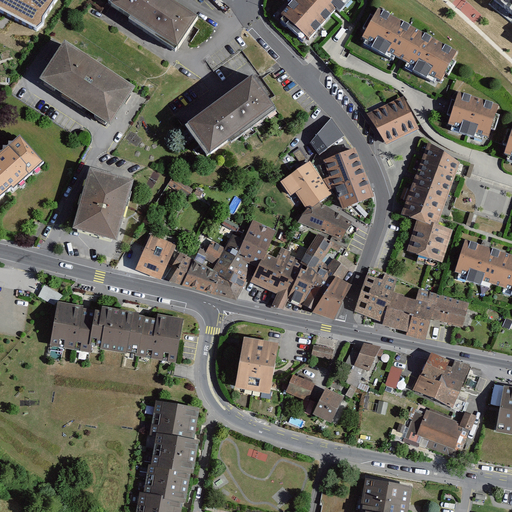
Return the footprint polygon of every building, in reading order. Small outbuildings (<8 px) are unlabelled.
[(0,0),(0,8),(10,13),(37,26),(53,0),(0,0)] [(172,0),(108,0),(108,1),(131,16),(129,19),(175,50),(198,16),(172,0)] [(293,0),(281,13),(309,39),(334,12),(336,9),(340,12),(350,0),(293,0)] [(455,58),(377,14),(360,44),(372,50),(368,56),(382,64),(385,59),(398,66),(410,73),(408,77),(424,86),(427,79),(439,86),(455,58)] [(110,124),(135,86),(64,40),(39,78),(110,124)] [(252,76),(185,125),(207,155),(229,139),(231,142),(276,109),(252,76)] [(497,108),(457,96),(453,109),(447,129),(458,133),(456,139),(471,144),(473,138),(486,142),(497,108)] [(416,133),(400,100),(368,116),(385,149),(416,133)] [(344,140),(331,121),(308,145),(318,160),(344,140)] [(511,131),(503,160),(511,163),(511,131)] [(0,197),(29,174),(43,162),(21,136),(9,146),(0,154),(0,197)] [(460,161),(431,150),(425,148),(402,209),(399,219),(404,221),(415,225),(435,231),(460,161)] [(314,166),(316,169),(329,192),(333,192),(342,213),(372,201),(354,151),(314,166)] [(305,211),(329,196),(309,164),(285,179),(305,211)] [(134,180),(89,168),(72,229),(117,241),(134,180)] [(297,225),(341,242),(350,224),(316,206),(297,225)] [(275,233),(252,222),(242,242),(228,269),(247,279),(250,280),(263,258),(275,233)] [(435,231),(415,225),(406,257),(442,268),(451,236),(435,231)] [(176,246),(150,235),(137,268),(161,279),(176,246)] [(242,242),(231,238),(224,251),(218,263),(213,270),(220,277),(213,294),(237,300),(247,279),(228,269),(242,242)] [(331,247),(317,238),(305,256),(319,265),(331,247)] [(224,251),(211,244),(204,256),(218,263),(224,251)] [(511,259),(483,250),(465,244),(454,277),(466,281),(464,286),(479,291),(481,285),(510,295),(508,300),(511,301),(511,259)] [(277,293),(272,307),(283,309),(287,301),(298,271),(297,261),(288,258),(289,254),(281,250),(275,262),(263,258),(250,280),(250,282),(277,293)] [(180,285),(192,259),(181,253),(166,275),(172,278),(169,282),(180,285)] [(319,265),(305,256),(298,268),(314,276),(319,265)] [(213,270),(194,260),(182,285),(213,294),(220,277),(213,270)] [(349,273),(332,261),(324,272),(341,284),(349,273)] [(397,281),(369,271),(355,311),(383,322),(391,297),(397,281)] [(303,305),(309,307),(323,284),(300,272),(287,301),(301,308),(303,305)] [(333,283),(312,312),(334,320),(350,291),(333,283)] [(418,293),(418,294),(415,304),(407,332),(407,335),(425,340),(426,339),(430,324),(436,298),(418,293)] [(415,304),(391,297),(383,322),(382,325),(407,332),(415,304)] [(468,306),(436,298),(430,324),(452,329),(462,332),(468,306)] [(93,352),(99,316),(81,314),(82,311),(56,307),(49,350),(88,356),(89,352),(93,352)] [(129,360),(134,320),(135,317),(99,312),(99,316),(93,352),(93,355),(129,360)] [(149,362),(155,323),(134,320),(129,360),(149,362)] [(174,368),(181,324),(156,320),(155,323),(149,362),(149,363),(174,368)] [(268,343),(243,338),(235,390),(270,396),(274,372),(277,357),(279,344),(268,343)] [(381,348),(363,344),(354,366),(369,372),(381,348)] [(334,349),(313,345),(311,356),(332,360),(334,349)] [(446,370),(447,366),(429,357),(412,394),(433,404),(448,371),(446,370)] [(470,370),(455,363),(451,372),(448,371),(433,404),(451,413),(470,370)] [(402,370),(391,366),(385,385),(396,389),(402,370)] [(315,384),(293,375),(286,391),(308,401),(315,384)] [(327,389),(325,391),(313,415),(331,424),(345,398),(327,389)] [(511,391),(502,390),(494,437),(511,440),(511,391)] [(191,445),(196,412),(152,405),(146,437),(155,438),(191,445)] [(457,425),(426,412),(417,438),(454,453),(457,425)] [(475,420),(464,415),(458,429),(469,434),(475,420)] [(198,446),(191,445),(155,438),(148,471),(189,478),(191,479),(198,446)] [(189,478),(148,471),(145,471),(140,498),(182,504),(184,505),(189,478)] [(406,511),(410,490),(363,483),(358,511),(406,511)] [(180,511),(182,504),(140,498),(136,497),(133,511),(180,511)]
